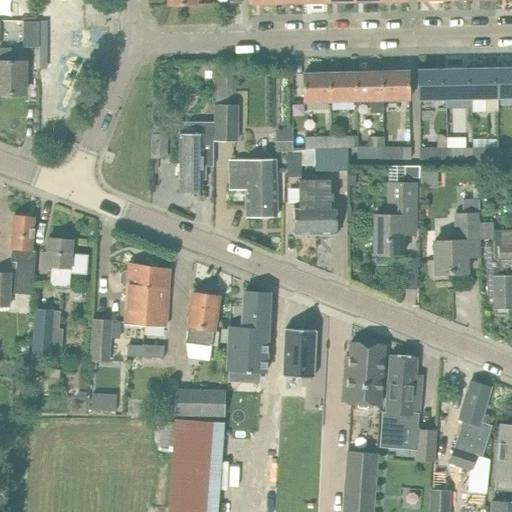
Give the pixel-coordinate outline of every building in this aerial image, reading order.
[(23,50),(39,49),(39,21),(23,22),(23,50)] [(11,48),(0,48),(0,94),(23,94),(23,62),(11,62),(11,48)] [(214,122),(213,141),(236,141),(237,106),(231,106),(232,65),(216,66),(215,105),(214,122)] [(511,68),(497,69),(497,98),(511,97),(511,68)] [(497,98),(497,69),(471,70),(471,98),(471,111),(498,111),(497,98)] [(445,99),(444,70),(418,71),(419,99),(445,99)] [(471,70),(444,70),(445,99),(471,98),(471,70)] [(382,72),(382,100),(409,99),(408,71),(382,72)] [(355,72),(329,73),(330,101),(356,101),(355,72)] [(382,100),(382,72),(355,72),(356,101),(382,100)] [(330,101),(329,73),(303,73),(304,102),(330,101)] [(179,134),(178,192),(202,192),(202,180),(205,180),(205,166),(212,166),(212,167),(213,167),(213,141),(214,122),(204,122),(179,122),(179,134)] [(152,134),(151,159),(165,159),(166,134),(152,134)] [(300,139),(300,149),(314,149),(331,148),(331,139),(300,139)] [(357,139),(331,139),(331,148),(342,148),(342,151),(356,151),(356,149),(357,139)] [(472,162),(472,150),(465,150),(465,140),(448,140),(448,150),(448,162),(472,162)] [(356,149),(356,151),(356,161),(384,161),(384,149),(384,141),(369,141),(369,149),(356,149)] [(498,161),(497,151),(497,141),(472,142),(472,150),(472,162),(498,161)] [(511,161),(511,141),(500,142),(500,151),(497,151),(498,161),(511,161)] [(342,148),(331,148),(314,149),(314,166),(330,166),(330,172),(342,172),(342,151),(342,148)] [(300,149),(300,150),(300,154),(286,154),(286,177),(300,177),(300,166),(314,166),(314,149),(300,149)] [(409,149),(384,149),(384,161),(409,162),(409,149)] [(448,162),(448,150),(421,150),(421,162),(448,162)] [(228,161),(228,162),(228,190),(246,191),(245,217),(277,217),(275,161),(228,161)] [(403,178),(414,178),(414,167),(403,167),(403,178)] [(315,235),(314,180),(302,180),(302,205),(294,205),(294,235),(315,235)] [(314,180),(315,235),(337,234),(336,204),(331,204),(331,180),(314,180)] [(374,215),(374,235),(374,255),(401,255),(402,227),(415,227),(415,183),(387,183),(387,215),(374,215)] [(434,241),(434,254),(435,274),(467,273),(466,249),(478,248),(477,214),(454,215),(455,241),(434,241)] [(13,216),(11,236),(10,248),(11,248),(10,261),(16,262),(13,293),(31,295),(35,250),(31,249),(34,218),(13,216)] [(73,240),(47,238),(45,264),(50,264),(48,283),(69,285),(70,273),(85,274),(87,255),(71,254),(73,240)] [(493,275),(493,289),(493,309),(511,308),(511,240),(509,240),(510,244),(498,244),(498,260),(505,260),(505,275),(493,275)] [(128,264),(125,284),(122,321),(142,322),(145,267),(128,264)] [(169,270),(145,267),(142,322),(164,324),(166,290),(169,270)] [(0,273),(0,306),(7,307),(9,274),(0,273)] [(228,347),(226,368),(228,368),(247,368),(261,369),(264,369),(268,313),(269,293),(244,292),(242,328),(229,327),(228,347)] [(192,293),(190,313),(185,344),(212,348),(219,297),(192,293)] [(35,310),(31,354),(49,356),(52,312),(35,310)] [(92,320),(90,361),(107,362),(109,321),(92,320)] [(282,375),(282,376),(313,378),(313,376),(315,331),(315,330),(285,328),(285,329),(283,375),(282,375)] [(345,368),(342,402),(356,403),(358,407),(366,408),(369,404),(380,405),(383,364),(385,344),(352,341),(349,368),(345,368)] [(382,411),(379,446),(417,449),(418,430),(417,430),(421,381),(414,381),(414,377),(416,357),(391,355),(390,375),(387,411),(382,411)] [(470,381),(464,400),(457,418),(463,420),(449,462),(482,473),(487,460),(487,457),(480,455),(490,428),(490,425),(479,421),(490,388),(470,381)] [(224,390),(175,387),(173,416),(225,418),(227,392),(224,392),(224,390)] [(304,427),(307,396),(287,394),(283,424),(304,427)] [(116,397),(91,396),(90,412),(115,413),(116,397)] [(216,511),(222,427),(174,425),(168,511),(216,511)] [(495,480),(494,491),(511,492),(511,426),(500,425),(498,445),(495,480)] [(417,449),(417,461),(433,462),(435,431),(418,430),(417,449)] [(372,511),(377,453),(347,451),(342,511),(372,511)] [(447,511),(449,491),(433,490),(431,511),(447,511)] [(511,511),(511,502),(491,502),(489,511),(511,511)]
